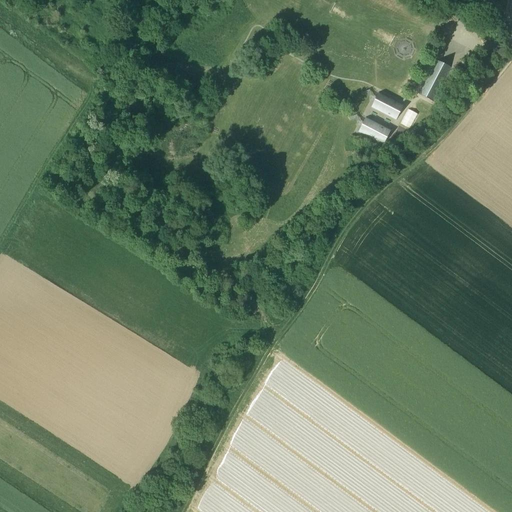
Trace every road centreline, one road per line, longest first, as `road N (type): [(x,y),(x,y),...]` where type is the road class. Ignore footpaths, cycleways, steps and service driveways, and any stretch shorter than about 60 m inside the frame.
road 1 (track): [(511,55),(461,116),(361,209),(327,257),(318,304),(279,351),(185,511)]
road 2 (track): [(168,0),(0,258)]
